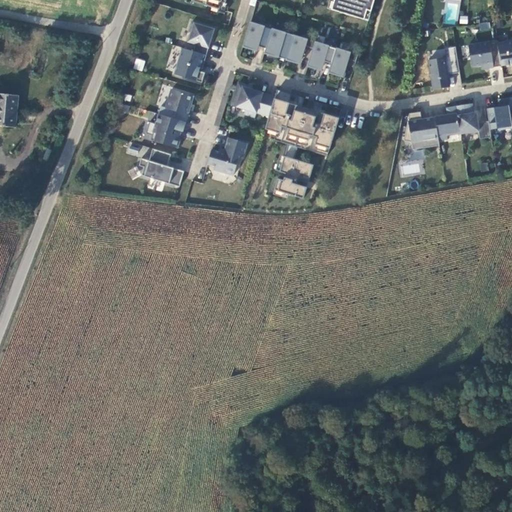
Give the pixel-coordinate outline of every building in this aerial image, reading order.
[(193,0),(193,1),(219,9),(221,2),(225,3),(226,0),(193,0)] [(330,0),(328,8),(368,21),(374,0),(330,0)] [(445,0),(443,23),(457,24),(459,0),(445,0)] [(214,29),(192,22),(188,33),(191,34),(188,41),(196,44),(193,51),(206,55),(214,29)] [(257,46),(266,48),(272,29),(265,27),(264,27),(251,23),(251,22),(243,47),(244,47),(256,50),(257,46)] [(489,22),(479,23),(480,31),(490,30),(489,22)] [(293,35),(272,29),(266,48),(265,54),(265,53),(277,57),(279,52),(281,53),(284,40),(291,42),(293,35)] [(315,42),(293,35),(291,42),(286,61),(287,60),(299,64),(300,59),(302,59),(306,47),(313,49),(315,42)] [(336,49),(315,42),(313,49),(308,67),(308,66),(320,70),(322,65),(324,66),(327,53),(334,55),(336,49)] [(489,42),(468,45),(472,67),(485,65),(486,69),(502,66),(498,42),(490,43),(489,42)] [(448,57),(429,60),(433,89),(449,87),(447,75),(460,73),(456,47),(447,48),(448,57)] [(183,48),(175,74),(202,83),(205,73),(199,71),(200,68),(202,69),(206,55),(193,51),(183,48)] [(358,55),(336,49),(334,55),(329,73),(329,74),(330,73),(342,76),(343,72),(345,72),(349,59),(356,62),(358,55)] [(137,58),(133,68),(142,71),(146,61),(137,58)] [(256,112),(268,116),(274,97),(251,90),(246,88),(247,86),(238,83),(232,105),(245,109),(244,114),(255,117),(256,112)] [(192,95),(172,89),(166,108),(161,106),(159,114),(186,122),(191,107),(189,106),(192,95)] [(288,103),(291,94),(277,90),(274,99),(288,103)] [(298,147),(327,156),(339,118),(325,114),(327,105),(314,101),(311,110),(302,107),(304,98),(291,94),(288,103),(274,99),(265,129),(272,131),(270,139),(288,144),(298,147)] [(0,124),(20,126),(22,97),(0,95),(0,124)] [(499,107),(487,109),(488,121),(490,130),(498,128),(498,130),(511,128),(511,125),(508,98),(498,99),(499,107)] [(490,130),(488,121),(478,123),(476,115),(471,116),(469,104),(456,106),(460,133),(479,131),(480,139),(491,137),(490,130)] [(448,115),(435,117),(438,140),(448,139),(447,135),(460,133),(456,106),(446,108),(448,115)] [(420,112),(409,113),(404,140),(411,142),(413,150),(439,146),(438,140),(435,117),(422,119),(420,112)] [(156,124),(150,122),(146,134),(156,137),(154,141),(178,148),(181,139),(179,138),(181,131),(183,132),(186,122),(159,114),(156,124)] [(247,143),(229,138),(225,151),(223,150),(220,152),(212,150),(207,164),(215,166),(214,170),(234,175),(240,156),(243,157),(247,143)] [(144,167),(142,175),(175,185),(180,170),(168,166),(171,154),(153,149),(149,161),(141,158),(139,166),(144,167)] [(283,180),(278,178),(274,190),(303,199),(307,187),(293,183),(295,176),(309,181),(314,165),(294,159),(296,152),(286,149),(279,172),(285,174),(283,180)] [(402,166),(403,174),(420,173),(419,165),(402,166)] [(184,171),(180,170),(175,185),(180,187),(184,171)]
